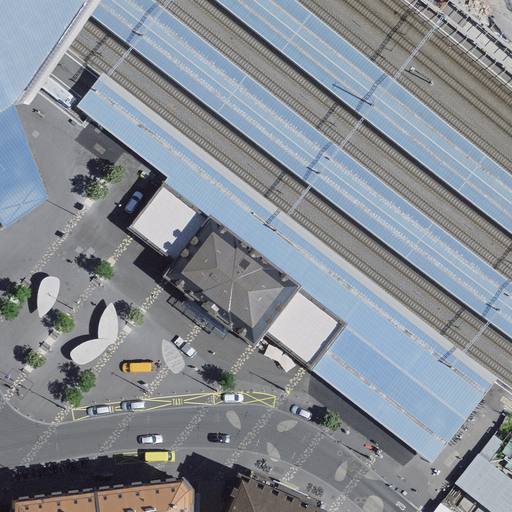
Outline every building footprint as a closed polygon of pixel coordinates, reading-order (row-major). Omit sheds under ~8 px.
[(71,0),(379,238),(511,336),(511,285),(408,203),(147,0),(71,0)] [(511,178),(457,135),(318,22),(290,0),(215,0),(431,171),(511,233),(511,178)] [(435,459),(496,379),(238,180),(229,174),(218,165),(198,150),(104,77),(83,103),(174,175),(169,181),(191,198),(204,208),(214,216),(235,232),(276,264),(290,275),(304,286),(351,321),(352,322),(314,371),(362,410),(431,464),(435,459)] [(156,198),(131,229),(153,246),(178,265),(169,278),(191,295),(201,303),(212,311),(223,319),(230,325),(261,349),(270,338),(291,353),(314,371),(352,322),(351,321),(304,286),(290,275),(276,264),(235,232),(214,216),(204,208),(191,198),(169,181),(165,186),(160,192),(156,198)] [(59,291),(60,281),(56,277),(46,277),(41,283),(37,297),(38,312),(40,318),(47,314),(54,305),(59,291)] [(79,345),(71,352),(71,358),(78,365),(86,364),(98,357),(109,345),(114,343),(119,334),(117,314),(112,302),(104,310),(99,325),(99,339),(92,340),(79,345)] [(511,511),(511,479),(475,456),(454,489),(491,511),(511,511)] [(310,511),(240,482),(226,511),(310,511)] [(68,497),(10,503),(10,511),(189,511),(186,483),(127,490),(68,497)]
